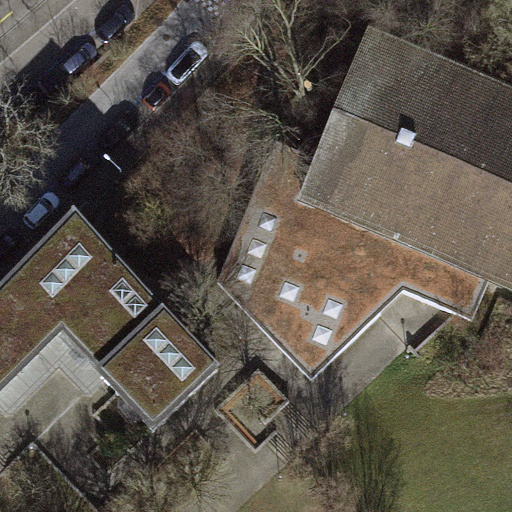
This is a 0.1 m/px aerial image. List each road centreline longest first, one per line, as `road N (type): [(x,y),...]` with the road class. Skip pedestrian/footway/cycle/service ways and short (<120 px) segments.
road 1 (primary): [(164,0),(511,359)]
road 2 (residential): [(0,226),(216,0)]
road 3 (primary): [(511,129),(386,0)]
